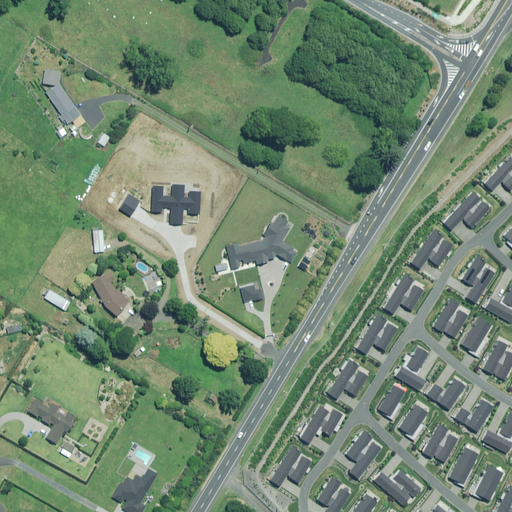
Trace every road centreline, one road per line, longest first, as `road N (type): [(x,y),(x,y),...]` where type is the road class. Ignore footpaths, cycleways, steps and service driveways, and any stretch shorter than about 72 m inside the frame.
road 1 (primary): [(199,511),(434,127)]
road 2 (residential): [(470,511),(359,410)]
road 3 (primary): [(434,127),(443,110),(442,62),(400,24)]
road 4 (residential): [(511,403),(415,325)]
